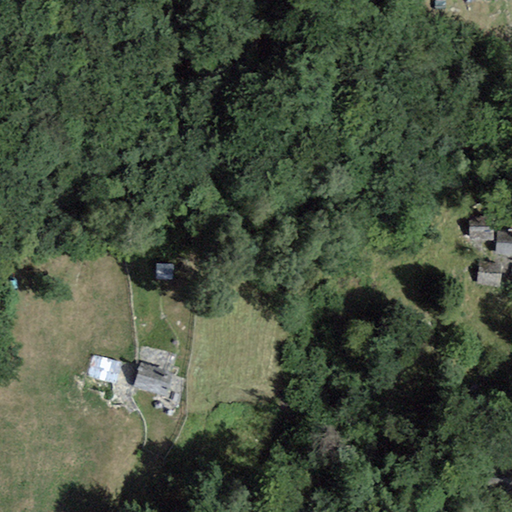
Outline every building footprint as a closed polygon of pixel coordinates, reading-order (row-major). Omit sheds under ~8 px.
[(490,220),(470,219),(470,239),(490,240),(490,220)] [(511,235),(498,234),(495,253),(511,255),(511,235)] [(499,266),(477,265),(476,285),(498,286),(499,266)] [(171,266),(156,266),(156,280),(170,280),(171,266)] [(117,364),(91,358),(87,375),(113,382),(117,364)] [(141,366),(135,387),(163,395),(169,375),(141,366)] [(511,469),(493,470),(493,491),(511,490),(511,469)]
